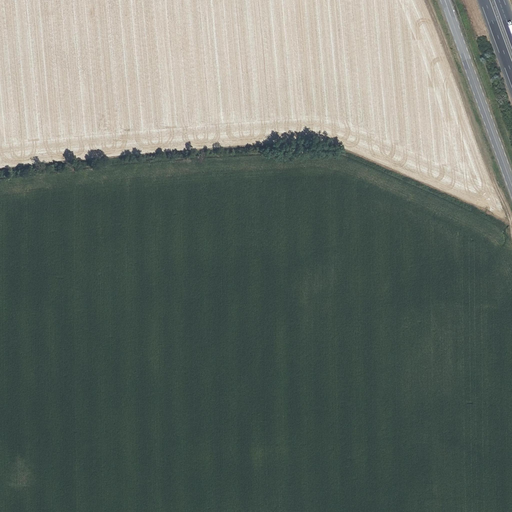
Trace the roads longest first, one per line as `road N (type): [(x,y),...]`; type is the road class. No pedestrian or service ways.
road 1 (track): [(426,0),(511,221)]
road 2 (primary): [(444,0),(511,186)]
